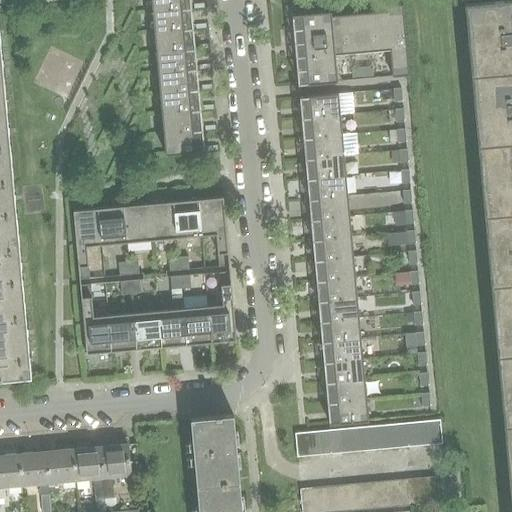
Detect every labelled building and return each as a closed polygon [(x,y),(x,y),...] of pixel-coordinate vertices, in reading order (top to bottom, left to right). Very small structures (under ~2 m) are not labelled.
[(191,9),(190,0),(150,0),(152,12),(191,9)] [(465,5),(471,75),(511,71),(511,9),(511,1),(465,5)] [(409,75),(402,5),(385,6),(386,11),(331,16),(330,11),(291,15),(292,18),(298,85),(337,82),(335,56),(389,50),(392,77),(409,75)] [(193,29),(191,9),(152,12),(154,33),(193,29)] [(195,50),(193,29),(154,33),(156,53),(195,50)] [(197,70),(195,50),(156,53),(158,74),(197,70)] [(197,70),(158,74),(160,94),(199,90),(197,70)] [(478,146),(511,142),(511,71),(471,75),(478,146)] [(401,89),(393,89),(394,102),(402,102),(401,89)] [(201,111),(199,90),(160,94),(161,115),(201,111)] [(338,93),(299,97),(301,117),(340,113),(338,93)] [(0,101),(0,171),(11,170),(5,101),(0,101)] [(404,122),(403,109),(395,110),(396,123),(404,122)] [(202,131),(201,111),(161,115),(163,135),(202,131)] [(301,117),(301,119),(303,137),(342,133),(340,113),(301,117)] [(406,142),(405,129),(396,130),(398,143),(406,142)] [(204,152),(202,131),(163,135),(165,156),(204,152)] [(342,133),(303,137),(305,158),(344,154),(342,133)] [(511,213),(511,142),(478,146),(484,216),(511,213)] [(408,163),(407,150),(398,150),(400,163),(408,163)] [(344,154),(305,158),(307,178),(345,174),(344,154)] [(0,241),(18,240),(11,170),(0,171),(0,241)] [(410,183),(408,170),(400,171),(401,184),(410,183)] [(345,174),(307,178),(308,198),(347,194),(345,174)] [(411,203),(410,190),(402,191),(403,204),(411,203)] [(347,194),(308,198),(310,219),(349,215),(347,194)] [(223,197),(198,200),(201,236),(216,235),(218,267),(229,266),(223,197)] [(176,239),(201,236),(198,200),(173,202),(176,239)] [(151,241),(176,239),(173,202),(148,204),(151,241)] [(126,243),(151,241),(148,204),(123,207),(126,243)] [(101,246),(126,243),(123,207),(98,209),(101,246)] [(101,246),(98,209),(73,211),(79,280),(90,279),(87,247),(101,246)] [(413,224),(412,210),(404,211),(405,224),(413,224)] [(511,213),(484,216),(491,286),(511,283),(511,213)] [(349,215),(310,219),(312,239),(351,235),(349,215)] [(415,244),(414,231),(406,232),(407,245),(415,244)] [(351,235),(312,239),(314,259),(353,255),(351,235)] [(0,241),(0,311),(24,309),(18,240),(0,241)] [(408,252),(409,265),(417,264),(416,251),(408,252)] [(353,255),(314,259),(316,280),(355,276),(353,255)] [(189,270),(188,258),(178,259),(179,271),(189,270)] [(169,272),(179,271),(178,259),(168,259),(169,272)] [(128,263),(129,275),(138,274),(137,262),(128,263)] [(129,275),(128,263),(119,264),(120,276),(129,275)] [(419,285),(418,271),(409,272),(411,285),(419,285)] [(222,305),(208,306),(211,343),(236,341),(230,272),(219,273),(222,305)] [(190,289),(189,276),(180,277),(181,290),(190,289)] [(357,296),(355,276),(316,280),(318,300),(357,296)] [(181,290),(180,277),(170,278),(171,291),(181,290)] [(140,293),(139,281),(130,282),(131,294),(140,293)] [(131,294),(130,282),(120,282),(122,295),(131,294)] [(511,283),(491,286),(497,356),(511,354),(511,283)] [(111,352),(108,316),(93,317),(90,285),(80,286),(86,355),(111,352)] [(421,305),(420,292),(411,293),(412,306),(421,305)] [(318,300),(320,320),(359,316),(357,296),(318,300)] [(186,345),(211,343),(208,306),(183,309),(186,345)] [(0,381),(31,378),(24,309),(0,311),(0,381)] [(161,348),(186,345),(183,309),(158,311),(161,348)] [(161,348),(158,311),(132,313),(136,350),(161,348)] [(423,325),(421,312),(413,313),(414,326),(423,325)] [(111,352),(136,350),(132,313),(108,316),(111,352)] [(320,320),(322,341),(361,336),(359,316),(320,320)] [(424,345),(423,332),(415,333),(416,346),(424,345)] [(323,361),(362,357),(361,336),(322,341),(323,361)] [(417,354),(418,367),(426,366),(425,353),(417,354)] [(511,354),(497,356),(504,426),(511,425),(511,354)] [(323,361),(325,381),(364,377),(362,357),(323,361)] [(428,386),(427,373),(419,374),(420,387),(428,386)] [(327,402),(366,397),(364,377),(325,381),(327,402)] [(430,406),(429,393),(420,394),(422,407),(430,406)] [(327,402),(329,422),(368,418),(366,397),(327,402)] [(190,419),(196,485),(239,481),(233,415),(190,419)] [(440,420),(429,421),(431,445),(442,444),(440,420)] [(429,421),(418,422),(420,446),(431,445),(429,421)] [(418,422),(406,423),(409,447),(420,446),(418,422)] [(406,423),(395,424),(397,448),(409,447),(406,423)] [(395,424),(384,425),(386,449),(397,448),(395,424)] [(384,425),(373,426),(375,450),(386,449),(384,425)] [(373,426),(362,428),(364,451),(375,450),(373,426)] [(362,428),(350,429),(353,452),(364,451),(362,428)] [(350,429),(339,430),(342,453),(353,452),(350,429)] [(339,430),(328,431),(330,454),(342,453),(339,430)] [(328,431),(317,432),(319,456),(330,454),(328,431)] [(317,432),(306,433),(308,457),(319,456),(317,432)] [(306,433),(295,434),(297,458),(308,457),(306,433)] [(130,475),(127,444),(101,447),(105,500),(114,499),(112,477),(130,475)] [(101,447),(74,449),(76,480),(94,478),(96,500),(105,500),(101,447)] [(46,452),(50,495),(59,494),(58,482),(76,480),(74,449),(46,452)] [(19,454),(22,485),(39,483),(40,495),(50,495),(46,452),(19,454)] [(19,454),(0,456),(0,498),(4,498),(3,487),(22,485),(19,454)] [(447,502),(459,501),(456,475),(445,476),(447,502)] [(447,502),(445,476),(432,477),(435,504),(447,502)] [(435,504),(432,477),(421,478),(423,505),(435,504)] [(423,505),(421,478),(408,479),(411,506),(423,505)] [(411,506),(408,479),(397,480),(399,507),(411,506)] [(399,507),(397,480),(384,482),(387,508),(399,507)] [(241,511),(239,481),(196,485),(199,511),(241,511)] [(387,508),(384,482),(373,483),(376,509),(387,508)] [(376,509),(373,483),(360,484),(363,510),(376,509)] [(363,510),(360,484),(349,485),(352,511),(363,510)] [(342,511),(352,511),(349,485),(337,486),(339,511),(342,511)] [(339,511),(337,486),(325,487),(327,511),(339,511)] [(327,511),(325,487),(313,488),(315,511),(327,511)] [(315,511),(313,488),(300,489),(301,511),(315,511)]
